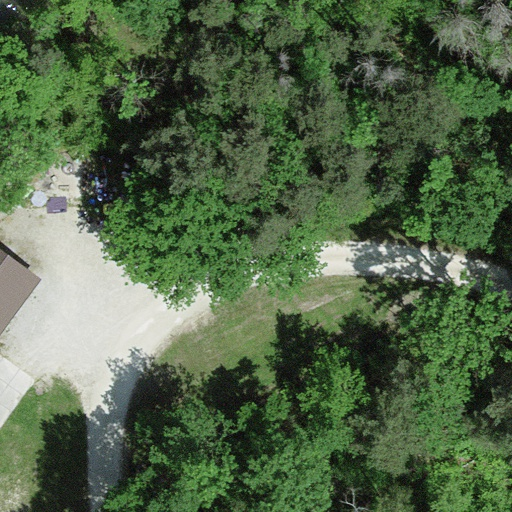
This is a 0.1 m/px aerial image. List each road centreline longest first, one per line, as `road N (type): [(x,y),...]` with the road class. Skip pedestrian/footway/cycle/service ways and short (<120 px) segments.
road 1 (track): [(0,396),(72,296),(151,279),(283,257),(462,268),(511,287)]
road 2 (track): [(95,291),(107,511)]
